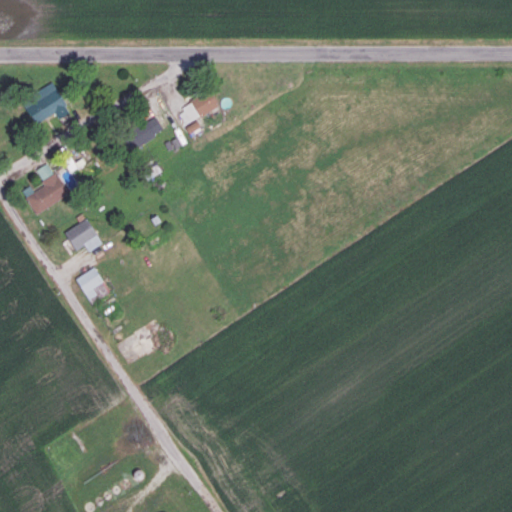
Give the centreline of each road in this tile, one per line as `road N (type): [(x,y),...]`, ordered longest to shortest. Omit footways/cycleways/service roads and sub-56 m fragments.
road 1 (residential): [(0,54),(511,52)]
road 2 (residential): [(218,511),(0,186)]
road 3 (residential): [(0,175),(197,53)]
